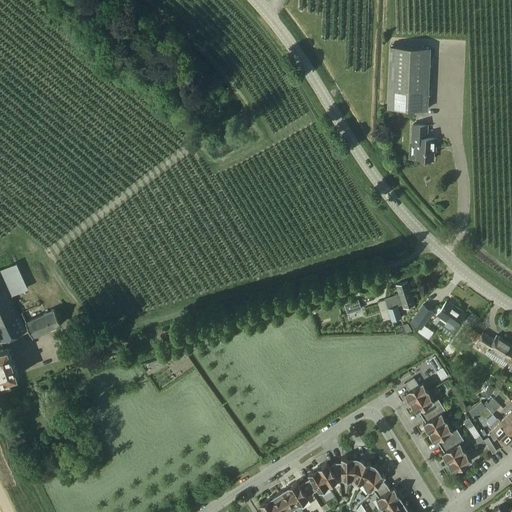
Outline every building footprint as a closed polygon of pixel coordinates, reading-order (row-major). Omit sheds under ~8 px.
[(430,48),(390,46),(388,107),(428,109),(430,48)] [(417,142),(417,159),(433,160),(434,145),(435,145),(436,138),(427,137),(427,125),(413,124),(413,142),(417,142)] [(28,289),(27,286),(17,263),(0,270),(12,296),(14,295),(28,289)] [(0,342),(25,332),(0,274),(0,342)] [(407,281),(396,284),(399,293),(394,295),(394,297),(385,300),(387,300),(389,307),(387,308),(391,321),(401,318),(398,306),(402,304),(404,308),(414,304),(407,281)] [(357,299),(344,303),(347,314),(360,309),(357,299)] [(453,331),(465,314),(447,301),(437,315),(447,322),(445,325),(453,331)] [(430,313),(421,306),(409,320),(418,328),(430,313)] [(54,309),(45,313),(25,321),(33,337),(61,324),(54,309)] [(412,329),(407,322),(403,323),(406,331),(412,329)] [(509,362),(511,357),(511,346),(502,341),(503,340),(496,335),(494,340),(483,333),(475,345),(487,352),(485,354),(505,366),(507,361),(509,362)] [(0,390),(11,386),(9,379),(18,376),(8,348),(0,350),(0,390)] [(183,352),(167,357),(168,362),(187,356),(183,352)] [(436,356),(429,360),(432,365),(439,361),(436,356)] [(158,360),(146,364),(147,369),(160,365),(158,360)] [(414,377),(405,383),(409,390),(404,393),(408,399),(410,397),(412,401),(429,391),(423,381),(418,384),(414,377)] [(429,391),(412,401),(414,404),(413,406),(416,412),(418,410),(422,416),(442,404),(438,397),(434,400),(429,391)] [(493,398),(488,403),(492,406),(497,402),(493,398)] [(442,404),(422,416),(425,421),(423,423),(427,429),(429,427),(431,431),(447,421),(441,412),(445,410),(442,404)] [(500,420),(511,432),(511,417),(508,413),(500,420)] [(511,436),(511,432),(500,420),(497,417),(489,425),(492,428),(488,431),(494,440),(499,435),(506,443),(511,436)] [(447,421),(431,431),(433,434),(431,436),(435,442),(437,440),(440,446),(460,433),(456,427),(453,430),(447,421)] [(460,433),(440,446),(444,451),(442,452),(445,458),(447,457),(449,461),(466,451),(460,442),(464,439),(460,433)] [(466,451),(449,461),(452,464),(450,466),(453,472),(472,460),(466,451)] [(341,462),(335,462),(339,476),(341,476),(341,478),(352,478),(352,459),(348,459),(348,457),(341,457),(341,462)] [(356,459),(352,459),(352,478),(362,482),(376,469),(373,466),(370,465),(371,463),(360,458),(359,461),(356,459)] [(322,467),(318,470),(328,486),(338,480),(336,477),(339,476),(335,462),(329,466),(326,462),(321,465),(322,467)] [(376,469),(362,482),(370,490),(372,489),(376,492),(387,484),(382,479),(386,476),(381,471),(379,472),(376,469)] [(310,478),(305,481),(312,493),(317,489),(319,492),(328,486),(318,470),(315,472),(314,470),(308,474),(310,478)] [(292,486),(289,488),(299,504),(308,498),(307,496),(312,493),(305,481),(299,485),(297,481),(291,484),(292,486)] [(387,484),(376,492),(378,497),(376,498),(382,507),(398,497),(396,494),(398,492),(394,487),(390,489),(387,484)] [(284,489),(278,492),(290,510),(299,504),(289,488),(285,491),(284,489)] [(274,498),(270,500),(277,511),(286,511),(290,510),(278,492),(273,496),(274,498)] [(398,497),(382,507),(384,511),(394,511),(406,505),(402,499),(400,501),(398,497)] [(260,504),(262,508),(256,511),(277,511),(270,500),(267,502),(266,500),(260,504)]
